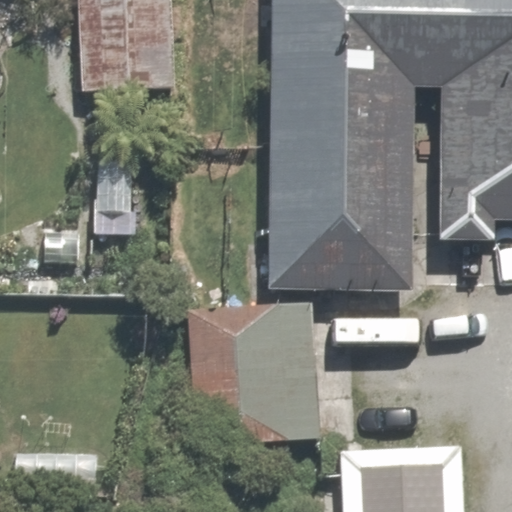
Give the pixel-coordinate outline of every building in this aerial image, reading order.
[(85,0),(89,101),(189,98),(186,0),(85,0)] [(511,0),(288,0),(287,297),(432,297),(433,100),(458,100),(457,242),(511,242),(511,224),(511,223),(511,0)] [(145,163),(113,163),(113,240),(145,240),(145,163)] [(320,313),(205,316),(210,460),(325,456),(320,313)] [(113,455),(25,455),(25,492),(113,492),(113,455)] [(477,511),(476,460),(353,462),(353,511),(477,511)]
